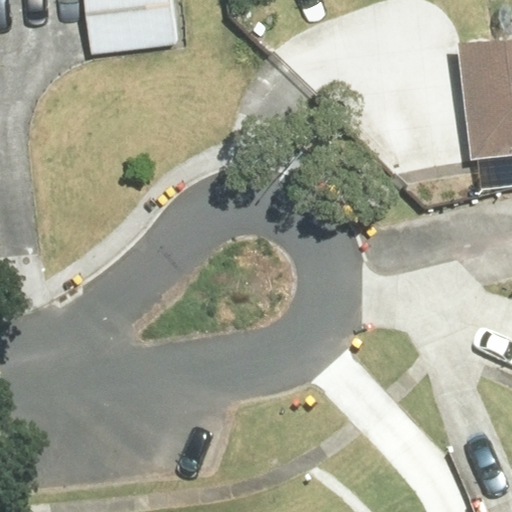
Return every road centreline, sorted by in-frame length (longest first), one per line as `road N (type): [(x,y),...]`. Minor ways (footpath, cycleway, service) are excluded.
road 1 (residential): [(25,369),(224,206),(262,198),(300,209),(323,235),(336,277)]
road 2 (residential): [(336,277),(331,314),(295,342),(217,360),(25,369)]
